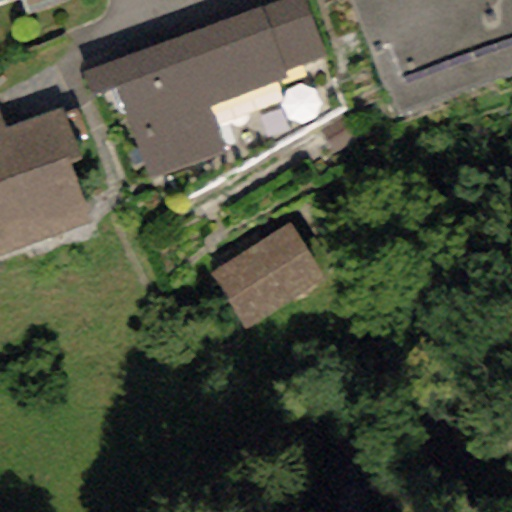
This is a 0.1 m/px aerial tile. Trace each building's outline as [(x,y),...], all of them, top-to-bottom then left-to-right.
[(0,0),(0,2),(5,0),(21,0),(25,10),(51,0),(0,0)] [(302,0),(282,0),(79,71),(89,97),(116,87),(148,179),(224,152),(208,106),(284,79),(281,72),(323,57),(302,0)] [(511,0),(352,0),(397,118),(511,74),(511,0)] [(0,122),(0,256),(91,223),(67,160),(77,156),(59,106),(2,127),(0,122)] [(292,224),(211,276),(245,330),(326,279),(292,224)]
